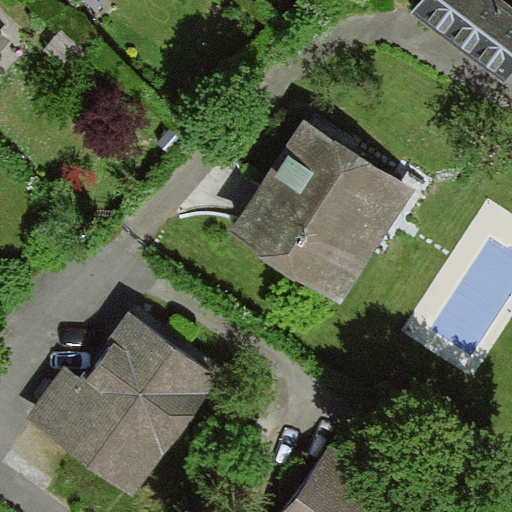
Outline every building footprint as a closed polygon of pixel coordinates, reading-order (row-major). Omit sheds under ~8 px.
[(511,12),(495,0),(431,0),(421,14),(510,79),(511,77),(511,12)] [(0,25),(0,49),(12,36),(0,25)] [(305,109),(228,225),(340,298),(416,183),(305,109)] [(75,365),(38,415),(140,491),(226,375),(139,311),(91,376),(75,365)] [(432,511),(340,445),(291,511),(432,511)]
